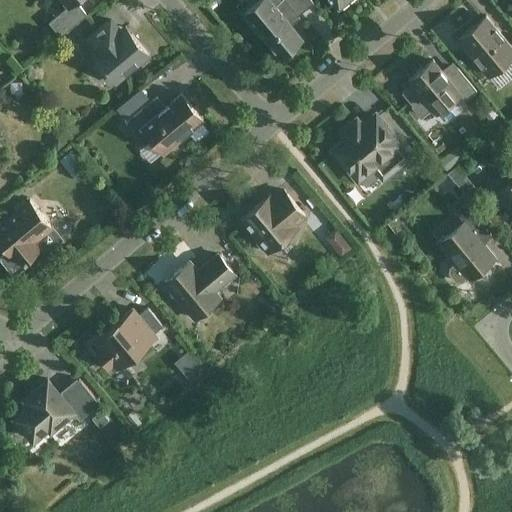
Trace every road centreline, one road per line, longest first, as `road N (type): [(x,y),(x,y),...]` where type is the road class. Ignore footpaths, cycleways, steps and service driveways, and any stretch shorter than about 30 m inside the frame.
road 1 (residential): [(0,317),(9,328),(26,329),(276,114)]
road 2 (residential): [(276,114),(420,0)]
road 3 (residential): [(276,114),(183,0)]
